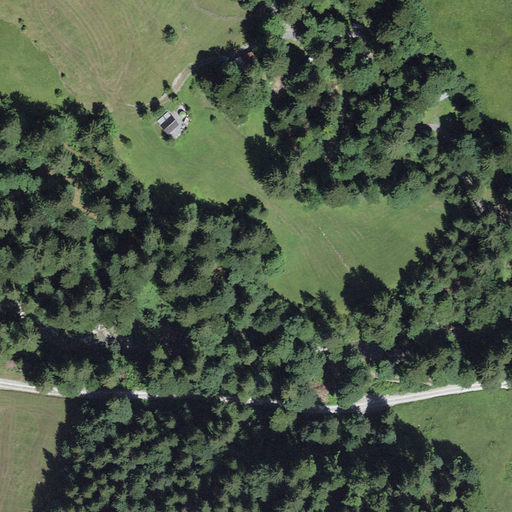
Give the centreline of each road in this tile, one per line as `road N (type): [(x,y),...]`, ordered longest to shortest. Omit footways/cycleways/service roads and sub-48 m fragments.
road 1 (track): [(511,225),(472,193),(450,142),(431,125),(333,158),(330,135),(364,61),(357,33),(281,34),(191,68),(169,95)]
road 2 (track): [(0,384),(313,409),(511,385)]
